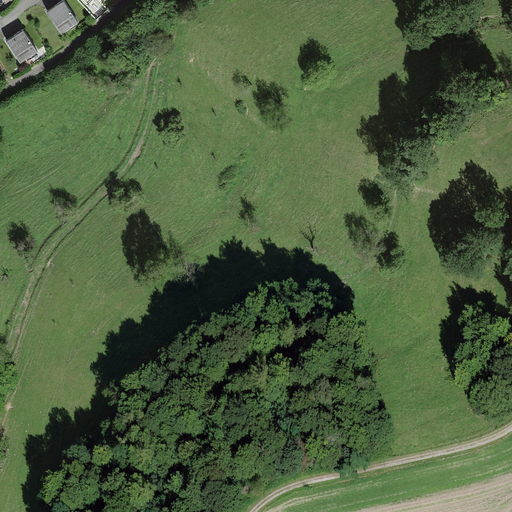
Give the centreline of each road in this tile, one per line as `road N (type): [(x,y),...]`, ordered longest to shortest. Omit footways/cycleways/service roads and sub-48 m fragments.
road 1 (track): [(511,427),(449,451),(300,484),(253,511)]
road 2 (residential): [(125,0),(67,53),(0,91)]
